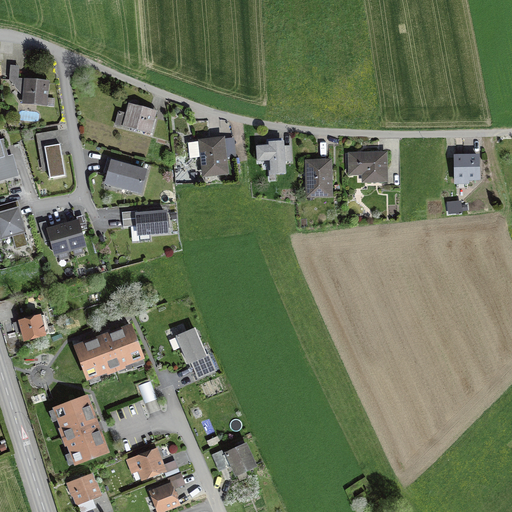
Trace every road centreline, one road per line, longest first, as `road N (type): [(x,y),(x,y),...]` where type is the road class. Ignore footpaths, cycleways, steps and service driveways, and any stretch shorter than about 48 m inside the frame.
road 1 (residential): [(59,50),(250,121),(390,134),(511,131)]
road 2 (residential): [(59,50),(93,219)]
road 3 (tertiary): [(45,511),(0,370)]
road 4 (residential): [(165,386),(219,511)]
